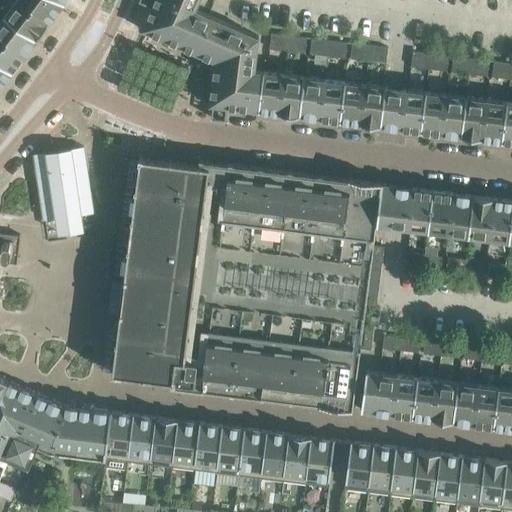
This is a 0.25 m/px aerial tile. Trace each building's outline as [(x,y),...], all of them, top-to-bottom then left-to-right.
[(19,0),(15,0),(4,15),(14,22),(36,39),(49,23),(19,0)] [(61,7),(51,0),(19,0),(49,23),(61,7)] [(175,0),(154,0),(152,6),(142,29),(178,45),(194,8),(175,0)] [(175,0),(194,8),(198,0),(175,0)] [(258,36),(200,11),(194,8),(178,45),(215,61),(258,36)] [(36,39),(14,22),(4,15),(0,20),(0,37),(24,56),(36,39)] [(281,43),(283,34),(282,34),(276,33),(271,32),(270,41),(281,43)] [(294,35),(288,34),(283,34),(281,43),(288,43),(293,44),(295,35),(294,35)] [(305,46),(307,37),(306,37),(300,36),(295,35),(293,44),(305,46)] [(249,109),(254,70),(258,36),(215,61),(209,104),(249,109)] [(0,63),(11,72),(24,56),(0,37),(0,63)] [(317,38),(311,37),(310,46),(322,48),(323,39),(317,38)] [(334,49),(335,40),(334,40),(328,40),(323,39),(322,48),(328,49),(334,49)] [(347,42),(346,42),(340,41),(335,40),(334,49),(346,51),(347,42)] [(281,43),(270,41),(269,48),(287,50),(288,43),(281,43)] [(357,43),(352,42),(351,51),(362,53),(364,44),(363,44),(357,43)] [(293,44),(288,43),(287,50),(305,53),(305,46),(293,44)] [(374,54),(375,45),(370,45),(369,45),(364,44),(362,53),(368,54),(374,54)] [(387,47),(386,47),(381,46),(375,45),(374,54),(386,56),(387,47)] [(322,48),(310,46),(309,53),(327,55),(328,49),(322,48)] [(328,49),(327,55),(345,58),(346,51),(334,49),(328,49)] [(423,61),(424,52),(418,51),(412,50),(411,59),(423,61)] [(351,51),(350,58),(368,60),(368,54),(362,53),(351,51)] [(435,62),(436,53),(430,52),(424,52),(423,61),(429,61),(435,62)] [(448,55),(436,53),(435,62),(447,64),(448,55)] [(368,60),(386,63),(386,56),(374,54),(368,54),(368,60)] [(465,57),(458,56),(453,55),(452,64),(464,66),(465,57)] [(470,57),(465,57),(464,66),(470,67),(476,67),(477,58),(476,58),(471,58),(470,57)] [(488,60),(477,58),(476,67),(488,69),(489,60),(488,60)] [(411,59),(410,66),(429,68),(429,61),(423,61),(411,59)] [(505,62),(499,61),(493,60),(492,69),(504,71),(505,62)] [(446,70),(447,64),(435,62),(429,61),(429,68),(446,70)] [(0,86),(11,72),(0,63),(0,86)] [(464,66),(452,64),(451,71),(469,73),(470,67),(464,66)] [(470,67),(469,73),(487,76),(488,69),(476,67),(470,67)] [(491,76),(509,78),(510,72),(504,71),(492,69),(491,76)] [(261,111),(266,71),(254,70),(249,109),(261,111)] [(261,111),(281,113),(286,74),(266,71),(261,111)] [(281,113),(301,116),(306,76),(286,74),(281,113)] [(301,116),(320,118),(325,79),(306,76),(301,116)] [(320,118),(340,121),(345,81),(325,79),(320,118)] [(340,121),(360,123),(365,84),(345,81),(340,121)] [(383,86),(365,84),(360,123),(382,126),(382,125),(385,99),(386,88),(387,88),(387,86),(383,86)] [(418,131),(423,91),(408,89),(403,88),(400,88),(387,86),(387,88),(386,88),(385,99),(382,125),(382,126),(395,128),(398,128),(418,131)] [(438,133),(443,93),(423,91),(418,131),(438,133)] [(438,133),(458,136),(463,96),(443,93),(438,133)] [(458,136),(477,138),(482,98),(463,96),(458,136)] [(477,138),(497,141),(502,101),(482,98),(477,138)] [(497,141),(511,142),(511,102),(502,101),(497,141)] [(9,181),(0,250),(0,301),(11,316),(178,337),(172,382),(350,405),(379,183),(379,181),(300,171),(250,165),(200,159),(199,159),(41,139),(9,181)] [(381,183),(376,223),(378,223),(389,225),(389,223),(393,186),(394,186),(394,185),(381,183)] [(393,186),(389,223),(389,225),(399,226),(405,227),(409,227),(427,229),(432,190),(410,187),(405,186),(394,185),(394,186),(393,186)] [(427,229),(447,232),(452,192),(432,190),(427,229)] [(472,195),(452,192),(447,232),(467,234),(472,195)] [(467,234),(487,237),(492,197),(472,195),(467,234)] [(511,200),(492,197),(487,237),(507,239),(511,200)] [(384,245),(373,244),(372,254),(382,256),(384,245)] [(405,264),(414,265),(415,252),(406,251),(405,264)] [(424,254),(415,252),(414,265),(423,266),(424,254)] [(382,256),(372,254),(371,264),(381,266),(382,256)] [(423,266),(432,267),(433,255),(424,254),(423,266)] [(433,255),(432,267),(441,268),(442,256),(433,255)] [(445,269),(454,270),(456,258),(447,256),(445,269)] [(463,271),(465,259),(456,258),(454,270),(463,271)] [(463,271),(472,272),(474,260),(465,259),(463,271)] [(474,260),(472,272),(481,273),(483,261),(474,260)] [(486,274),(495,275),(496,263),(488,262),(486,274)] [(505,264),(496,263),(495,275),(504,276),(505,264)] [(381,266),(371,264),(369,274),(380,276),(381,266)] [(380,276),(369,274),(368,285),(378,286),(380,276)] [(378,286),(368,285),(367,295),(377,296),(378,286)] [(377,296),(367,295),(366,305),(376,306),(377,296)] [(363,338),(372,339),(373,328),(365,327),(363,338)] [(392,336),(383,335),(382,347),(391,348),(392,336)] [(392,336),(391,348),(400,350),(401,337),(392,336)] [(400,350),(409,351),(410,338),(401,337),(400,350)] [(371,349),(372,339),(363,338),(362,348),(371,349)] [(410,338),(409,351),(418,352),(419,339),(410,338)] [(433,341),(425,340),(424,340),(423,352),(432,353),(433,341)] [(442,342),(436,342),(433,341),(432,353),(441,355),(442,342)] [(450,356),(451,343),(442,342),(441,355),(450,356)] [(460,345),(459,344),(451,343),(450,356),(458,357),(460,345)] [(474,346),(466,345),(465,345),(463,358),(472,359),(474,346)] [(474,346),(472,359),(481,360),(483,347),(474,346)] [(483,347),(481,360),(490,361),(492,349),(483,347)] [(500,350),(492,349),(490,361),(499,362),(500,350)] [(366,370),(361,410),(374,411),(395,414),(400,374),(379,372),(366,370)] [(0,452),(8,457),(27,465),(28,465),(37,445),(50,451),(86,455),(92,407),(65,404),(63,404),(61,403),(12,381),(12,382),(7,379),(8,378),(5,376),(0,373),(0,452)] [(400,374),(395,414),(416,417),(421,377),(400,374)] [(441,379),(421,377),(416,417),(436,419),(441,379)] [(462,382),(441,379),(436,419),(457,422),(462,382)] [(462,382),(457,422),(477,424),(482,385),(462,382)] [(503,387),(482,385),(477,424),(498,427),(503,387)] [(511,388),(503,387),(498,427),(511,428),(511,388)] [(112,410),(92,407),(86,455),(106,458),(112,410)] [(124,412),(112,410),(106,458),(128,461),(134,413),(124,412)] [(134,413),(128,461),(151,463),(157,416),(134,413)] [(173,466),(179,419),(157,416),(151,463),(173,466)] [(201,421),(179,419),(173,466),(195,469),(201,421)] [(201,421),(195,469),(217,472),(223,424),(201,421)] [(245,427),(223,424),(217,472),(239,475),(245,427)] [(268,430),(245,427),(239,475),(262,477),(268,430)] [(290,433),(268,430),(262,477),(284,480),(290,433)] [(312,435),(290,433),(284,480),(306,483),(312,435)] [(339,439),(312,435),(306,483),(328,486),(334,439),(339,440),(339,439)] [(346,441),(350,441),(344,488),(367,491),(373,443),(346,440),(346,441)] [(389,494),(390,494),(396,446),(373,443),(367,491),(368,491),(369,483),(390,486),(389,494)] [(418,449),(396,446),(390,494),(412,496),(418,449)] [(433,499),(434,499),(440,452),(418,449),(412,496),(413,497),(414,489),(434,491),(433,499)] [(0,511),(6,511),(27,465),(8,457),(0,452),(0,511)] [(462,455),(440,452),(434,499),(456,502),(462,455)] [(478,505),(479,505),(485,457),(462,455),(456,502),(457,502),(458,494),(479,497),(478,505)] [(485,457),(479,505),(501,508),(507,460),(485,457)] [(501,508),(511,509),(511,460),(507,460),(501,508)] [(110,510),(111,502),(100,501),(99,508),(110,510)]
